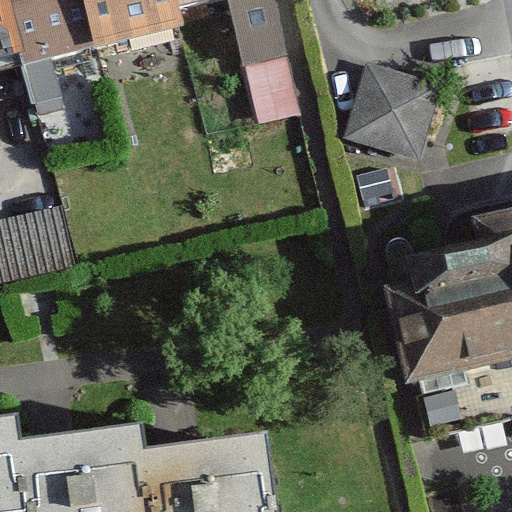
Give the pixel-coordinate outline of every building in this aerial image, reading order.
[(0,0),(0,62),(22,57),(7,0),(0,0)] [(25,70),(99,52),(86,0),(7,0),(22,57),(25,70)] [(174,16),(170,0),(86,0),(99,52),(179,32),(174,16)] [(170,0),(174,16),(228,2),(245,68),(283,58),(268,0),(170,0)] [(437,87),(368,67),(346,139),(415,160),(437,87)] [(68,210),(0,218),(0,278),(75,269),(68,210)] [(422,387),(433,436),(511,418),(511,220),(473,229),(479,256),(408,271),(413,293),(386,299),(406,390),(422,387)] [(16,439),(0,440),(0,511),(24,511),(17,456),(16,439)] [(137,447),(17,456),(24,511),(144,511),(141,467),(137,447)] [(272,511),(267,455),(141,467),(144,511),(272,511)]
